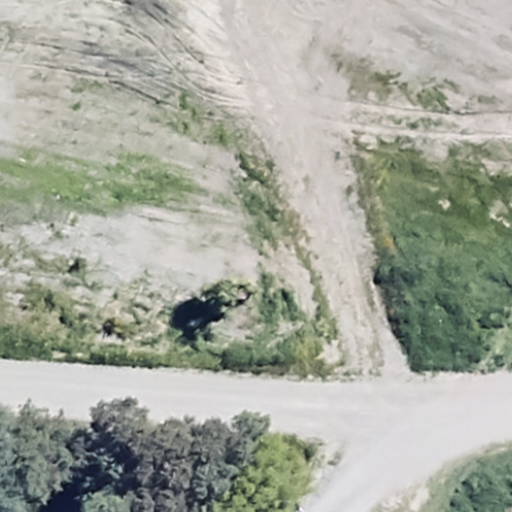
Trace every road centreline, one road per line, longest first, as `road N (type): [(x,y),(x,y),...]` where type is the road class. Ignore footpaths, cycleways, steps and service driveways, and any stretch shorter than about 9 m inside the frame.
road 1 (track): [(0,416),(414,446),(511,433)]
road 2 (track): [(389,0),(511,57)]
